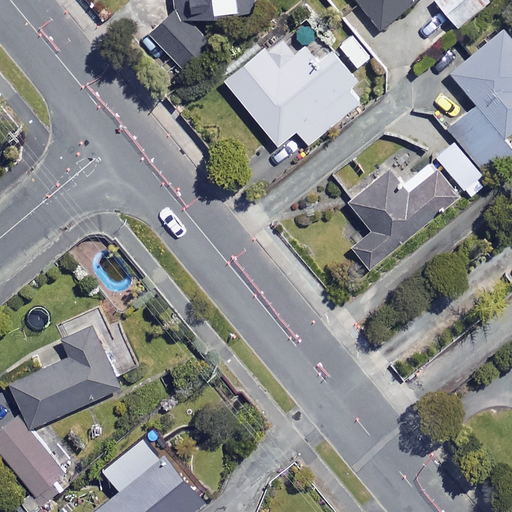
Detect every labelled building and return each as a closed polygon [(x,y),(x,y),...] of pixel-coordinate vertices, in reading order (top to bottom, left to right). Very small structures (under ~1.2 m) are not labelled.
[(173,0),(174,7),(148,34),(180,69),(208,42),(184,15),(252,8),(250,0),(173,0)] [(356,0),(378,27),(410,0),(356,0)] [(484,0),(436,0),(456,24),(484,0)] [(511,42),(500,28),(448,73),(473,102),(444,126),(487,177),(511,155),(511,151),(501,139),(511,128),(511,42)] [(293,128),(305,142),(358,99),(364,106),(379,95),(368,81),(356,90),(349,81),(353,77),(318,32),(277,64),(261,44),(221,76),(274,143),(293,128)] [(470,196),(483,185),(475,175),(480,171),(450,136),(431,152),(470,196)] [(455,193),(427,159),(396,185),(385,171),(347,202),(370,229),(349,246),(367,267),(455,193)] [(118,384),(90,322),(60,336),(68,354),(7,381),(27,426),(118,384)] [(60,470),(15,412),(0,423),(0,450),(32,492),(60,470)] [(186,511),(202,499),(163,451),(89,511),(186,511)]
